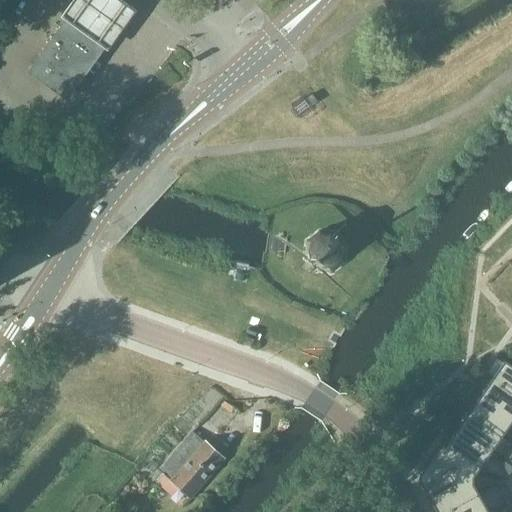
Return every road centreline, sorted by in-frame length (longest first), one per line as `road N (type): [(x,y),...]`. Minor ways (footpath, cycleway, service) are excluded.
road 1 (residential): [(412,511),(364,438),(310,394),(50,290)]
road 2 (tertiary): [(50,290),(108,203),(240,70)]
